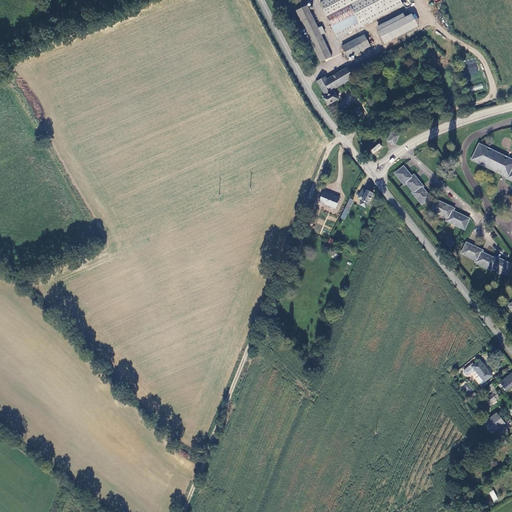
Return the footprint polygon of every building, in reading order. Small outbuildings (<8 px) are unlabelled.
[(402,4),(400,0),(325,0),(319,3),(335,34),(346,28),(348,33),(402,4)] [(318,29),(307,6),(296,11),(320,62),(331,57),(320,34),(324,32),(321,27),(318,29)] [(411,14),(378,32),(384,44),(418,26),(411,14)] [(370,46),(364,35),(342,47),(348,58),(370,46)] [(468,59),(467,72),(476,73),(477,60),(468,59)] [(347,68),(327,80),(325,77),(317,82),(324,94),(322,96),(328,106),(338,100),(333,90),(353,79),(353,78),(357,75),(352,66),(347,68)] [(470,86),(471,92),(483,89),(482,83),(470,86)] [(364,119),(359,108),(353,111),(358,122),(364,119)] [(398,137),(392,134),(389,142),(394,144),(398,137)] [(317,142),(309,149),(313,154),(322,148),(317,142)] [(370,150),(373,154),(382,147),(379,143),(370,150)] [(511,163),(503,159),(504,158),(490,151),(490,152),(487,151),(488,150),(479,146),(473,160),(481,164),(481,163),(484,164),(484,165),(497,172),(498,170),(511,177),(511,176),(511,163)] [(404,168),(396,174),(402,181),(403,180),(405,183),(406,183),(412,189),(413,189),(415,192),(413,194),(419,201),(420,200),(422,203),(429,198),(427,195),(426,195),(425,194),(426,193),(421,188),(422,187),(419,184),(418,183),(418,182),(414,177),(412,178),(409,175),(409,176),(408,174),(404,168)] [(362,190),(358,198),(368,204),(373,194),(367,191),(367,192),(362,190)] [(319,202),(322,203),(335,209),(339,198),(323,192),(319,202)] [(349,200),(344,209),(348,211),(352,202),(349,200)] [(447,221),(464,229),(468,220),(461,216),(460,217),(455,215),(455,214),(452,212),(453,210),(449,208),(449,209),(444,206),(444,205),(437,202),(432,211),(448,219),(447,221)] [(313,208),(308,220),(314,222),(319,210),(313,208)] [(492,268),(506,275),(510,266),(504,263),(499,261),(496,259),(495,260),(489,257),(488,258),(484,256),(484,255),(481,253),(481,252),(475,248),(474,249),(470,247),(470,246),(467,244),(462,254),(477,261),(476,263),(491,270),(492,268)] [(472,373),(481,384),(492,376),(480,360),(474,365),(473,363),(464,370),(464,373),(466,375),(468,376),(472,373)] [(511,372),(500,383),(507,391),(511,386),(511,372)] [(485,400),(487,402),(495,396),(492,394),(485,400)] [(487,402),(490,405),(499,398),(497,394),(495,396),(487,402)] [(496,414),(483,424),(491,434),(505,424),(496,414)] [(457,470),(450,474),(453,480),(456,478),(454,476),(458,473),(457,470)] [(436,491),(443,501),(428,511),(438,511),(456,499),(446,485),(436,491)] [(493,490),(489,492),(493,501),(498,499),(493,490)]
